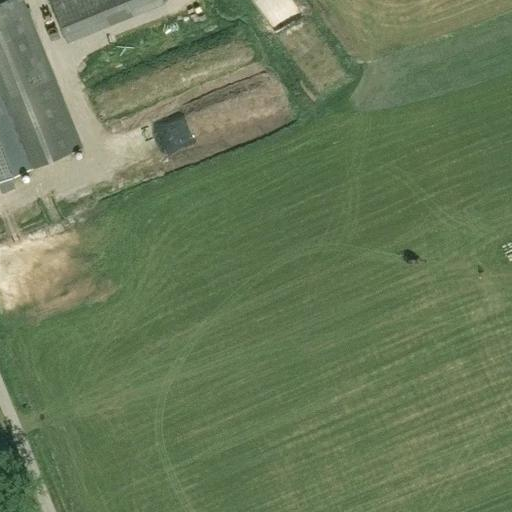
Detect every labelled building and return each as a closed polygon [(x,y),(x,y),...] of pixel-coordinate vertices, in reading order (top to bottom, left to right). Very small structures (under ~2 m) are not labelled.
[(21,0),(5,0),(0,2),(0,178),(80,147),(21,0)] [(163,2),(162,0),(49,0),(66,41),(163,2)] [(286,24),(302,13),(293,0),(275,0),(272,2),(286,24)] [(259,93),(268,115),(281,110),(271,87),(259,93)] [(130,136),(134,147),(149,141),(145,130),(130,136)]
